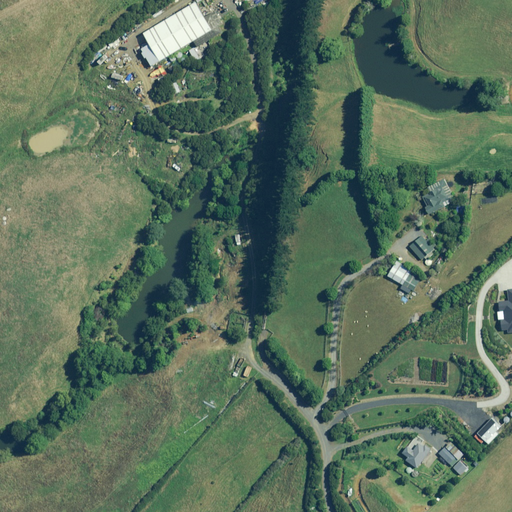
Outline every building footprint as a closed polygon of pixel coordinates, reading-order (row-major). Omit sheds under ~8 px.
[(168,57),(174,54),(180,50),(194,41),(198,48),(223,33),(212,14),(205,18),(196,3),(144,34),(160,62),(168,57)] [(202,60),(195,48),(190,51),(197,63),(202,60)] [(178,75),(172,66),(169,68),(174,77),(178,75)] [(167,81),(164,76),(159,79),(156,74),(150,78),(156,88),(167,81)] [(182,92),(177,82),(172,85),(177,94),(182,92)] [(457,201),(445,179),(429,188),(431,193),(423,197),(428,206),(426,207),(430,215),(457,201)] [(436,252),(435,251),(422,236),(410,247),(421,260),(424,257),(427,260),(436,252)] [(401,289),(409,294),(411,291),(413,292),(417,285),(422,278),(397,262),(388,276),(403,286),(401,289)] [(435,285),(429,281),(424,288),(430,292),(435,285)] [(502,427),(492,418),(478,434),(487,442),(502,427)] [(424,448),(419,444),(414,451),(408,447),(403,454),(408,458),(406,461),(417,469),(431,450),(425,446),(424,448)] [(456,459),(445,448),(439,454),(450,464),(456,459)] [(464,455),(460,450),(455,455),(459,460),(464,455)] [(468,468),(461,461),(454,468),(462,475),(468,468)]
